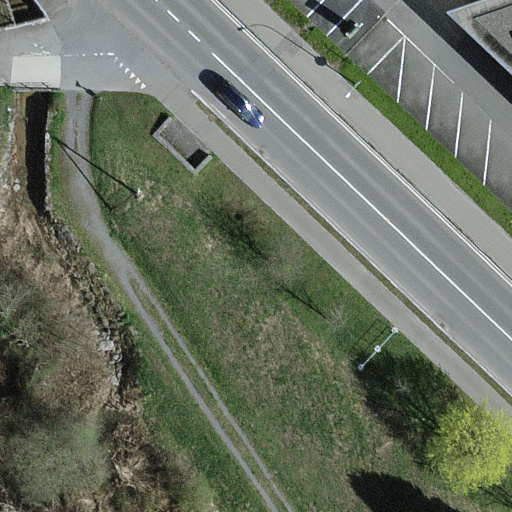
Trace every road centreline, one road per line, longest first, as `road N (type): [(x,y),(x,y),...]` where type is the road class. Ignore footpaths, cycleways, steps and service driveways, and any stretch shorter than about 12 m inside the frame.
road 1 (track): [(75,45),(66,150),(74,208),(275,511)]
road 2 (primary): [(141,0),(511,349)]
